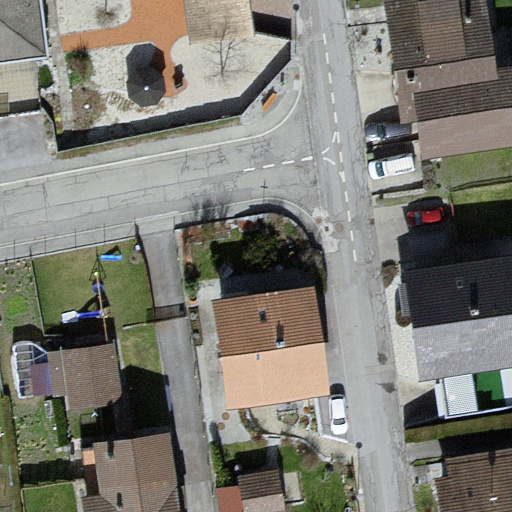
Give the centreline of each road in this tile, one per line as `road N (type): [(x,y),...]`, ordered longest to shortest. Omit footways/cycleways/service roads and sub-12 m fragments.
road 1 (residential): [(340,154),(391,511)]
road 2 (residential): [(0,194),(141,166),(340,154)]
road 3 (residential): [(317,0),(340,154)]
